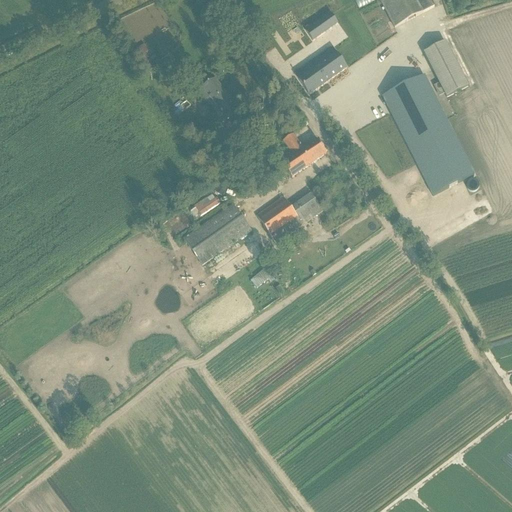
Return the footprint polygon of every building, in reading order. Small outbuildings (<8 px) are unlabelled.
[(379,0),(394,29),(434,8),(430,0),(379,0)] [(270,15),(274,32),(290,28),(285,11),(270,15)] [(305,31),(313,42),(338,25),(330,13),(305,31)] [(445,42),(424,54),(447,98),(468,87),(445,42)] [(136,66),(149,58),(146,54),(149,53),(144,46),(129,55),(136,66)] [(295,75),(309,96),(347,69),(332,49),(311,64),(314,69),(306,75),(302,70),(295,75)] [(424,76),(383,97),(394,120),(415,160),(433,195),(474,176),(456,139),(424,76)] [(221,125),(231,118),(239,112),(215,80),(197,94),(203,101),(203,102),(204,101),(216,116),(215,117),(221,125)] [(439,84),(434,87),(439,97),(445,94),(439,84)] [(222,139),(216,132),(203,141),(206,147),(212,143),(214,145),(222,139)] [(293,178),(318,160),(326,155),(316,141),(303,149),(293,135),(285,141),(284,142),(290,151),(279,159),(293,178)] [(241,175),(251,190),(273,175),(261,160),(241,175)] [(221,185),(215,192),(222,197),(228,190),(221,185)] [(310,194),(290,208),(283,198),(255,217),(275,245),(323,213),(310,194)] [(199,204),(194,207),(202,218),(220,205),(216,199),(215,200),(209,205),(202,209),(201,207),(199,205),(199,204)] [(251,232),(232,205),(183,239),(202,266),(251,232)] [(275,280),(265,268),(250,281),(256,289),(267,280),(270,284),(275,280)] [(234,324),(239,320),(232,311),(227,316),(234,324)]
